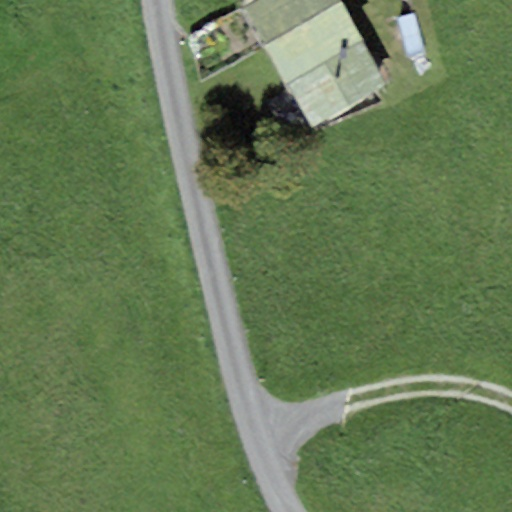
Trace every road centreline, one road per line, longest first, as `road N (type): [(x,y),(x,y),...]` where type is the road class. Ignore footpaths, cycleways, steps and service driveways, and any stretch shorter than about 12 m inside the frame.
road 1 (unclassified): [(290,511),(232,344),(160,0)]
road 2 (track): [(258,435),(406,387),(473,389),(511,401)]
